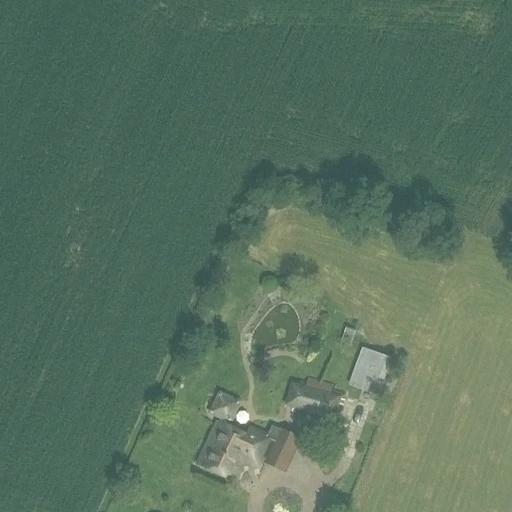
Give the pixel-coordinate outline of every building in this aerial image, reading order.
[(355,333),(346,329),(340,343),(350,347),(353,339),(355,333)] [(378,389),(389,360),(363,350),(352,380),(378,389)] [(323,418),(331,391),(293,380),(285,407),(323,418)] [(340,422),(347,396),(333,392),(325,418),(340,422)] [(298,439),(281,431),(281,430),(271,425),(267,436),(254,430),(251,437),(218,422),(198,464),(235,481),(247,457),(259,463),(261,460),(284,470),(298,439)]
